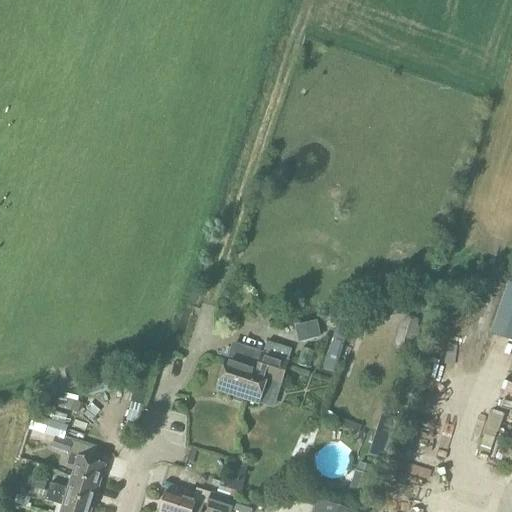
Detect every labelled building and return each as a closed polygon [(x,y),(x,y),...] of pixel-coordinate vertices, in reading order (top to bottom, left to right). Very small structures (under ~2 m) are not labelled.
[(511,285),(509,284),(492,331),(511,338),(511,285)] [(399,324),(395,340),(397,347),(413,352),(417,346),(421,332),(419,325),(420,320),(406,316),(403,322),(399,324)] [(317,322),(295,327),(299,343),(320,338),(317,322)] [(227,360),(217,391),(261,405),(268,382),(282,386),(290,361),(289,361),(292,350),(268,342),(264,353),(233,343),(227,360)] [(297,365),(309,369),(315,352),(303,348),(297,365)] [(61,410),(76,414),(78,403),(63,399),(61,410)] [(34,415),(30,430),(56,438),(53,446),(53,448),(69,454),(72,444),(64,441),(69,425),(65,424),(52,420),(34,415)] [(339,429),(360,436),(363,427),(342,420),(339,429)] [(68,465),(74,467),(71,478),(99,486),(106,466),(71,455),(68,465)] [(356,471),(346,502),(365,508),(375,478),(378,469),(360,463),(357,472),(356,471)] [(233,465),(227,491),(242,494),(248,469),(233,465)] [(50,487),(48,492),(93,506),(99,486),(71,478),(68,488),(51,483),(50,487)] [(48,494),(46,501),(62,506),(60,511),(91,511),(93,506),(48,492),(48,494)] [(202,511),(205,504),(168,492),(161,511),(202,511)] [(211,494),(207,508),(219,511),(232,511),(233,511),(235,511),(252,511),(254,507),(211,494)] [(313,511),(352,511),(318,500),(313,511)]
